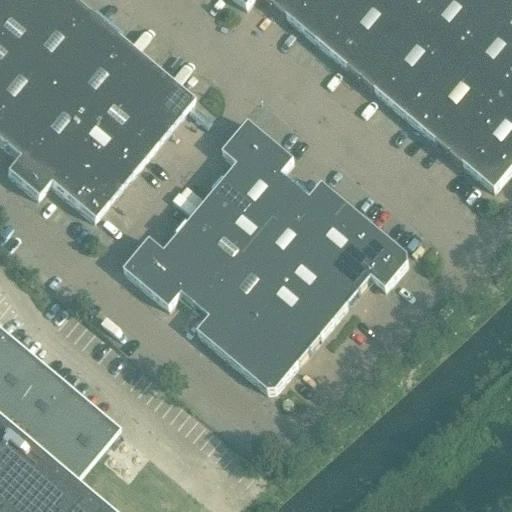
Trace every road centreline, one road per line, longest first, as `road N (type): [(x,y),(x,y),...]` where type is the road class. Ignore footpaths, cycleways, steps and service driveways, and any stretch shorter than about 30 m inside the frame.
road 1 (unclassified): [(483,259),(316,424),(287,439),(271,436),(93,286)]
road 2 (unclassified): [(483,259),(265,79)]
road 3 (unclassified): [(265,79),(93,286)]
road 4 (unknown): [(153,414),(0,271)]
road 5 (unclassified): [(265,79),(169,0)]
road 6 (unclassified): [(93,286),(0,208)]
